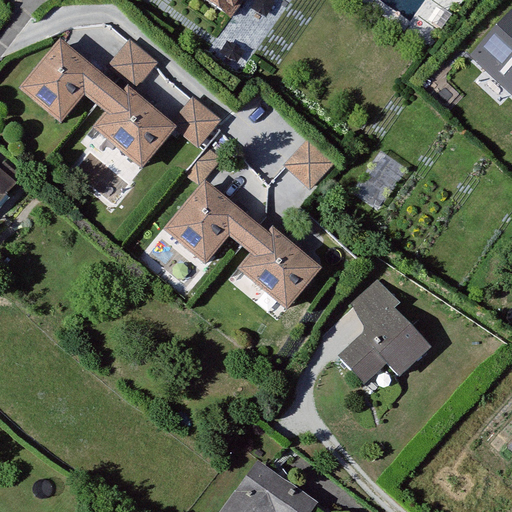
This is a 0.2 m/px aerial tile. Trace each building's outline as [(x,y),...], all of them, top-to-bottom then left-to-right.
[(210,0),(229,13),(238,0),(210,0)] [(511,17),(475,55),(511,90),(511,17)] [(125,88),(63,37),(19,90),(62,126),(86,96),(106,112),(93,128),(142,168),(175,129),(178,125),(174,122),(136,91),(128,85),(125,88)] [(158,64),(130,41),(108,68),(128,85),(136,91),(158,64)] [(219,122),(192,100),(174,122),(178,125),(175,129),(198,148),(219,122)] [(333,162),(307,142),(287,168),(312,188),(333,162)] [(222,159),(208,150),(188,176),(201,186),(208,177),(222,159)] [(0,173),(0,203),(15,186),(0,173)] [(323,265),(208,177),(201,186),(166,231),(212,267),(233,240),(254,256),(243,270),(291,307),(323,265)] [(399,305),(378,283),(357,304),(370,327),(370,335),(346,357),(366,383),(390,362),(403,378),(431,351),(393,310),(399,305)] [(310,511),(314,506),(260,467),(227,511),(310,511)]
